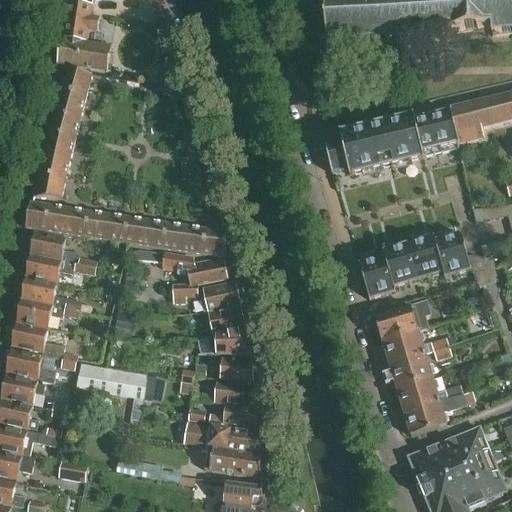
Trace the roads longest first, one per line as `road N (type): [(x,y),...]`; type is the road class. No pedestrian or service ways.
road 1 (residential): [(279,511),(249,294),(161,0)]
road 2 (residential): [(390,459),(247,0)]
road 3 (residential): [(0,212),(45,0)]
road 4 (residential): [(390,459),(511,410)]
